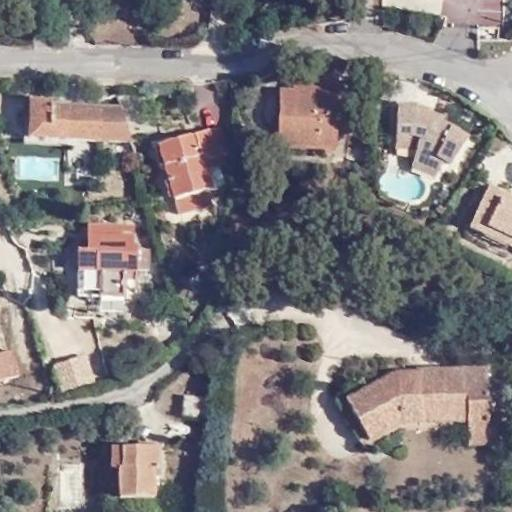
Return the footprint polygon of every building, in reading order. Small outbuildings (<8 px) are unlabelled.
[(472,52),(473,25),(440,24),(439,51),(472,52)] [(292,130),(279,129),(278,149),(333,152),(339,79),(294,76),(293,92),(292,130)] [(280,92),(279,129),(292,130),(293,92),(280,92)] [(27,139),(131,143),(121,108),(50,107),(51,102),(29,100),(27,139)] [(427,119),(428,113),(429,110),(416,107),(395,107),(395,136),(414,137),(418,139),(415,150),(410,167),(435,178),(444,162),(451,165),(466,140),(446,126),(442,124),(434,121),(427,119)] [(445,119),(428,113),(427,119),(434,121),(442,124),(445,119)] [(207,160),(223,156),(227,155),(220,128),(156,146),(171,200),(172,200),(177,214),(212,205),(208,191),(210,191),(205,171),(201,156),(206,156),(207,160)] [(414,137),(395,136),(394,149),(415,150),(418,139),(414,137)] [(17,179),(57,179),(58,156),(17,155),(17,179)] [(226,166),(223,156),(207,160),(206,156),(201,156),(205,171),(226,166)] [(511,196),(489,186),(468,228),(483,235),(487,227),(511,239),(511,196)] [(87,224),(87,236),(134,237),(134,226),(87,224)] [(511,239),(487,227),(483,235),(511,249),(511,239)] [(134,237),(87,236),(86,271),(100,271),(100,277),(123,279),(123,272),(137,272),(137,270),(149,271),(149,249),(137,249),(137,246),(134,246),(134,237)] [(123,279),(100,277),(99,287),(88,287),(87,303),(107,304),(107,297),(122,298),(123,279)] [(176,316),(147,324),(151,340),(180,333),(176,316)] [(0,382),(20,376),(12,349),(0,354),(0,382)] [(83,354),(63,362),(73,389),(93,381),(83,354)] [(433,378),(433,370),(419,370),(419,373),(395,374),(345,402),(368,441),(402,423),(419,424),(468,422),(468,418),(487,417),(488,445),(499,444),(499,415),(489,415),(487,369),(445,370),(445,377),(433,378)] [(445,370),(433,370),(433,378),(445,377),(445,370)] [(213,420),(213,415),(215,399),(185,396),(183,416),(213,420)] [(468,418),(468,422),(468,446),(488,445),(487,417),(468,418)] [(118,448),(118,469),(118,500),(154,499),(153,471),(158,471),(158,448),(118,448)]
